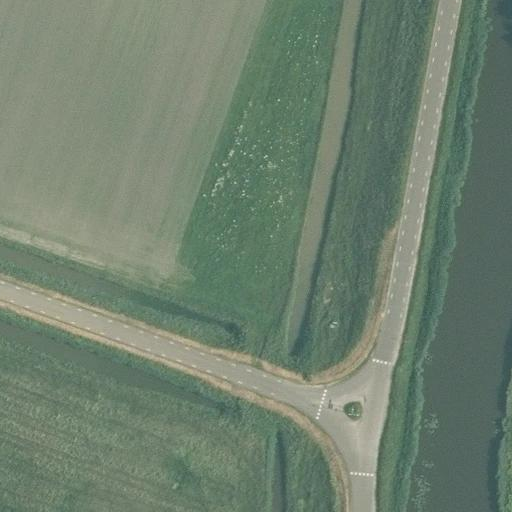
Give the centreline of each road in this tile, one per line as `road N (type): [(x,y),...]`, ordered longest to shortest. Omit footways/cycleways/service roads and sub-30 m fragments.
road 1 (tertiary): [(447,0),(369,414)]
road 2 (tertiary): [(369,414),(0,290)]
